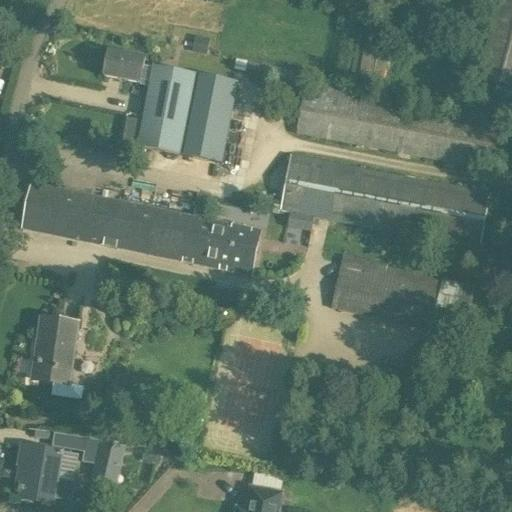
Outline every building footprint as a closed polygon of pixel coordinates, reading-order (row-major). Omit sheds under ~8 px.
[(511,1),(505,0),(496,0),(476,80),(511,89),(511,1)] [(392,25),(369,21),(358,79),(381,83),(392,25)] [(137,148),(202,161),(213,163),(229,84),(153,68),(153,70),(142,68),(144,60),(108,53),(103,78),(139,85),(139,84),(149,86),(137,148)] [(284,70),(235,60),(233,71),(282,81),(284,70)] [(316,90),(354,97),(356,89),(317,82),(316,90)] [(496,158),(502,126),(502,125),(450,116),(436,113),(354,97),(316,90),(304,88),(295,136),(493,173),(496,158)] [(511,128),(502,126),(496,158),(509,161),(511,153),(511,152),(511,128)] [(279,213),(448,245),(459,188),(290,156),(279,213)] [(22,230),(202,267),(211,222),(31,185),(22,230)] [(490,194),(459,188),(448,245),(480,251),(490,194)] [(261,232),(211,222),(202,267),(252,277),(261,232)] [(435,310),(467,318),(474,289),(365,264),(366,261),(343,255),(331,310),(430,333),(435,310)] [(77,326),(38,320),(36,341),(40,341),(34,382),(53,384),(51,398),(81,402),(83,388),(68,386),(77,326)] [(122,450),(102,445),(94,479),(114,484),(122,450)] [(75,484),(57,480),(61,454),(22,447),(18,469),(25,471),(20,501),(52,506),(53,500),(71,503),(75,484)] [(279,511),(282,494),(251,489),(246,511),(241,511),(239,511),(238,511),(279,511)]
